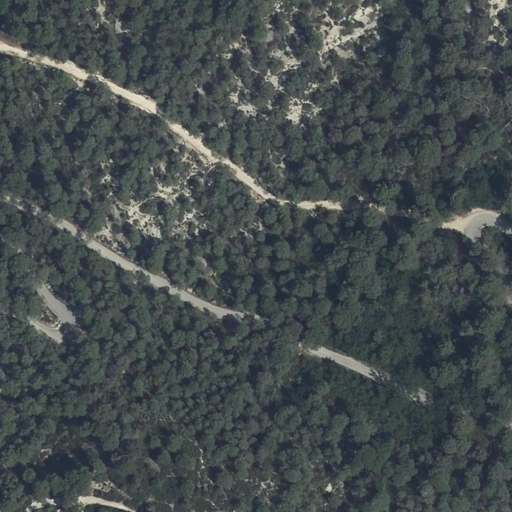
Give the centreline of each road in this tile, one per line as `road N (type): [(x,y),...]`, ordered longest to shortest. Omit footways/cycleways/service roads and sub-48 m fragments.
road 1 (unclassified): [(511,425),(161,290),(26,202),(0,194)]
road 2 (track): [(469,229),(354,202),(268,197),(136,96),(82,69),(0,49)]
road 3 (unclassified): [(0,249),(77,332),(68,340),(0,305)]
road 4 (unclassified): [(511,231),(482,217),(469,229),(511,303)]
